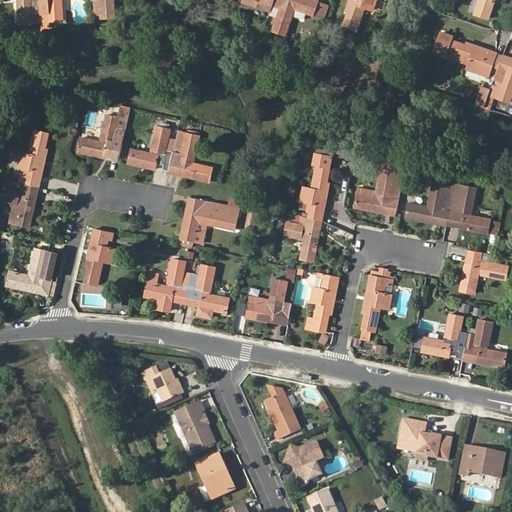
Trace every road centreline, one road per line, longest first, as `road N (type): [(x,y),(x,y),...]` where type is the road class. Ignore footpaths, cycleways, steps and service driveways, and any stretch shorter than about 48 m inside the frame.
road 1 (residential): [(60,329),(93,194),(152,206)]
road 2 (residential): [(338,368),(364,243),(415,253)]
road 3 (residential): [(225,346),(226,377),(285,511)]
road 4 (residential): [(338,368),(511,403)]
road 5 (residential): [(60,329),(225,346)]
